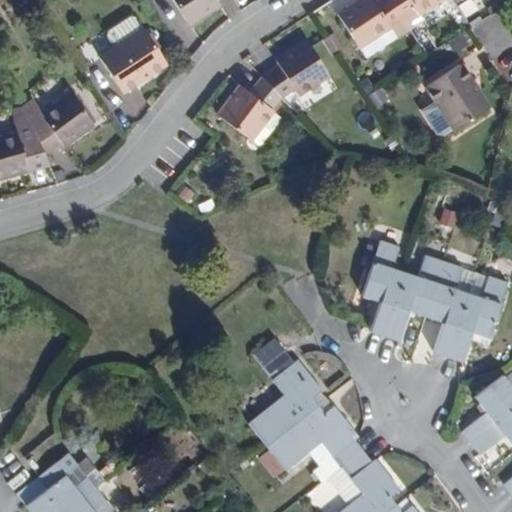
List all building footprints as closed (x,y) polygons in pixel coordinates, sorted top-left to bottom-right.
[(170,0),(185,23),(216,3),(214,0),(170,0)] [(402,19),(389,0),(374,0),(372,2),(370,0),(355,0),(335,13),(364,58),(409,29),(402,19)] [(389,0),(402,19),(409,29),(422,21),(417,14),(438,0),(389,0)] [(103,34),(111,47),(139,29),(131,17),(125,15),(104,29),(103,34)] [(101,62),(83,73),(104,106),(122,94),(120,89),(162,61),(140,28),(139,29),(111,47),(97,56),(101,62)] [(261,77),(279,97),(292,88),(295,94),(328,74),(305,40),(274,61),(277,66),(261,77)] [(425,86),(453,130),(487,110),(459,64),(425,86)] [(270,108),(279,97),(261,77),(260,76),(248,92),(239,86),(215,116),(253,143),(274,117),(277,113),(270,108)] [(32,103),(20,108),(43,154),(57,143),(60,146),(90,124),(68,94),(38,114),(32,103)] [(43,154),(20,108),(5,114),(10,132),(0,135),(0,176),(25,170),(22,160),(43,154)] [(274,117),(253,143),(261,148),(266,148),(282,127),(281,122),(274,117)] [(22,160),(25,170),(47,163),(43,154),(22,160)] [(380,301),(370,331),(385,336),(406,271),(393,267),(398,245),(380,239),(361,294),(380,301)] [(406,271),(385,336),(398,340),(408,309),(425,315),(444,260),(425,254),(417,275),(406,271)] [(476,271),(444,260),(425,315),(443,321),(433,352),(448,356),(476,271)] [(476,271),(448,356),(461,361),(468,339),(471,331),(489,336),(508,282),(476,271)] [(489,336),(471,331),(468,339),(486,345),(489,336)] [(249,420),(267,445),(319,405),(313,398),(322,391),(323,390),(299,359),(295,362),(275,336),(252,353),(284,394),(249,420)] [(469,439),(511,407),(511,385),(503,373),(474,396),(484,410),(461,428),(469,439)] [(328,399),(322,391),(313,398),(319,405),(328,399)] [(334,406),(328,399),(319,405),(325,413),(334,406)] [(319,405),(267,445),(285,468),(321,441),(342,468),(364,451),(356,439),(359,437),(335,405),(334,406),(325,413),(319,405)] [(511,407),(469,439),(478,453),(503,433),(511,445),(511,407)] [(364,451),(342,468),(329,477),(350,504),(338,511),(387,511),(397,505),(392,497),(401,490),(378,460),(374,463),(364,451)] [(67,455),(39,477),(48,489),(25,506),(29,511),(65,511),(95,489),(104,481),(95,469),(85,477),(75,465),(67,455)] [(75,465),(85,477),(95,469),(85,457),(75,465)] [(511,491),(511,473),(502,482),(510,493),(511,491)] [(39,477),(16,495),(25,506),(48,489),(39,477)] [(95,489),(65,511),(93,511),(105,502),(95,489)] [(113,511),(105,502),(93,511),(113,511)]
